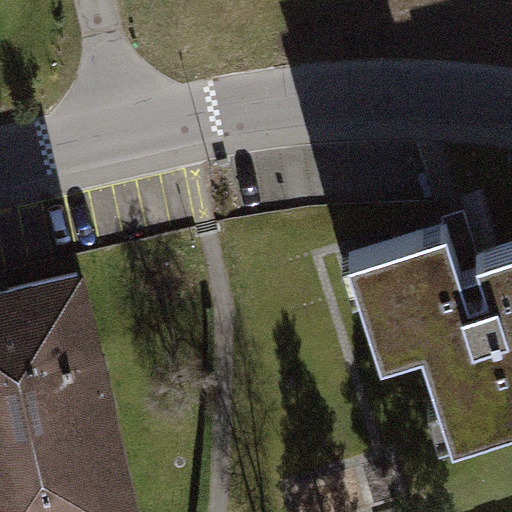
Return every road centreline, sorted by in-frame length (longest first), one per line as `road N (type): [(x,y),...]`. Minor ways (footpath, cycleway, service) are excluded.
road 1 (residential): [(141,126),(407,97),(511,113)]
road 2 (residential): [(0,161),(141,126)]
road 3 (residential): [(141,126),(111,0)]
